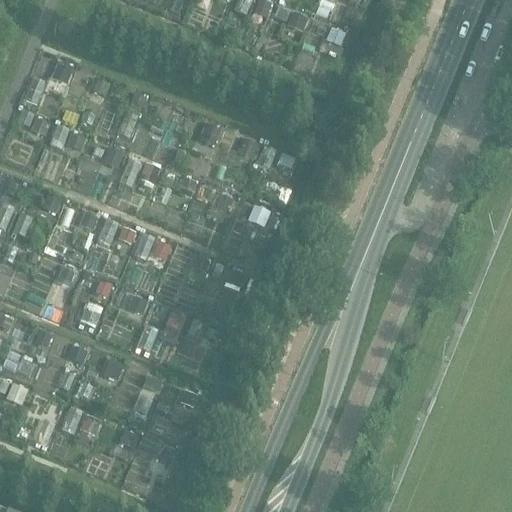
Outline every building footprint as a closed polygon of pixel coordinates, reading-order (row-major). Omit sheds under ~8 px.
[(254,2),(251,0),(239,0),(235,9),(247,15),(254,2)] [(273,8),(260,2),(254,14),(267,20),(273,8)] [(287,31),(301,36),(306,23),(292,18),(287,31)] [(344,38),(331,33),(326,46),(339,51),(344,38)] [(72,71),(59,65),(51,82),(65,88),(72,71)] [(47,86),(33,81),(26,100),(40,105),(47,86)] [(109,87),(97,82),(92,95),(103,99),(109,87)] [(145,102),(134,97),(130,106),(142,111),(145,102)] [(36,120),(20,113),(14,128),(30,134),(36,120)] [(45,140),(49,128),(35,123),(30,134),(45,140)] [(220,133),(206,127),(199,144),(213,150),(220,133)] [(152,128),(150,134),(160,139),(162,133),(152,128)] [(86,143),(71,137),(66,149),(81,155),(86,143)] [(257,148),(244,143),(238,158),(252,162),(257,148)] [(176,151),(171,164),(182,168),(187,156),(176,151)] [(123,157),(109,152),(102,167),(117,172),(123,157)] [(160,172),(145,166),(138,181),(153,188),(160,172)] [(196,186),(183,181),(179,192),(191,197),(196,186)] [(23,190),(10,185),(4,197),(19,203),(23,190)] [(61,205),(46,199),(41,212),(55,217),(61,205)] [(232,209),(221,204),(217,211),(229,217),(232,209)] [(16,214),(2,208),(0,211),(0,233),(6,237),(16,214)] [(208,216),(194,210),(189,222),(203,228),(208,216)] [(96,222),(84,217),(78,230),(91,235),(96,222)] [(134,236),(121,231),(116,243),(129,248),(134,236)] [(170,250),(158,245),(152,259),(164,265),(170,250)] [(40,260),(30,257),(27,266),(36,270),(40,260)] [(208,265),(197,261),(192,272),(204,277),(208,265)] [(75,277),(62,272),(57,284),(70,289),(75,277)] [(112,293),(100,287),(95,297),(108,302),(112,293)] [(149,306),(134,300),(127,315),(142,321),(149,306)] [(182,322),(169,317),(164,332),(176,337),(182,322)] [(12,324),(0,319),(0,331),(8,334),(12,324)] [(158,334),(144,328),(135,351),(149,356),(158,334)] [(50,341),(37,335),(31,348),(44,353),(50,341)] [(86,356),(71,350),(67,362),(82,368),(86,356)] [(34,368),(22,363),(17,376),(29,380),(34,368)] [(123,369),(110,364),(103,380),(117,385),(123,369)] [(76,382),(64,377),(56,395),(68,400),(76,382)] [(160,385),(148,380),(144,389),(156,394),(160,385)] [(27,394),(12,387),(6,402),(21,409),(27,394)] [(197,399),(186,394),(180,407),(192,412),(197,399)] [(43,420),(33,446),(48,452),(58,426),(43,420)] [(100,425),(86,420),(80,435),(94,440),(100,425)] [(138,440),(123,434),(118,447),(133,453),(138,440)] [(174,455),(159,448),(154,461),(169,468),(174,455)]
